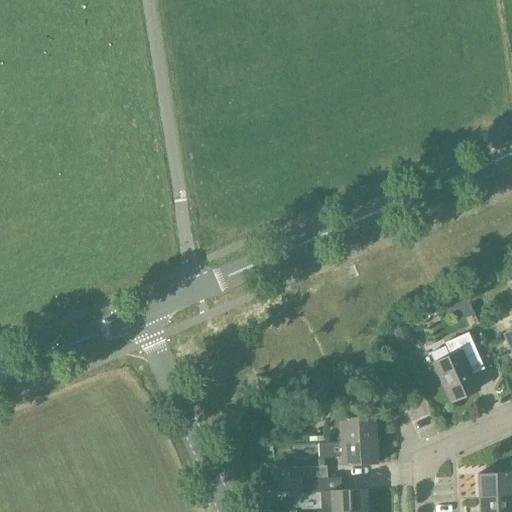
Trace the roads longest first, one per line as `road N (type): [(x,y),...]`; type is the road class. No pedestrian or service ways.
road 1 (tertiary): [(194,291),(511,154)]
road 2 (residential): [(194,291),(147,0)]
road 3 (residential): [(226,511),(140,315)]
road 4 (tertiary): [(0,375),(140,315)]
road 5 (residential): [(511,418),(424,454),(425,511)]
